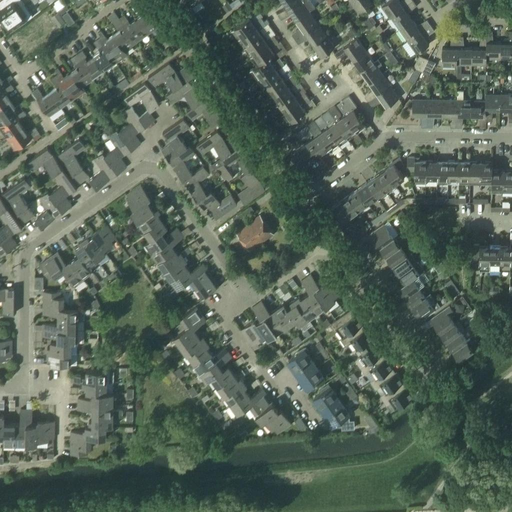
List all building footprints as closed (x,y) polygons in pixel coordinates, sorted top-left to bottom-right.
[(0,0),(0,7),(1,8),(0,9),(0,17),(10,32),(33,16),(21,0),(0,0)] [(61,0),(57,0),(53,3),(61,15),(69,9),(61,0)] [(239,0),(234,0),(230,4),(233,8),(241,2),(239,0)] [(281,0),(287,8),(299,0),(281,0)] [(309,0),(299,0),(287,8),(296,20),(309,11),(315,7),(309,0)] [(369,0),(349,0),(345,3),(349,8),(353,6),(358,12),(371,3),(369,0)] [(380,3),(381,5),(390,17),(403,7),(398,0),(388,0),(385,2),(384,0),(380,3)] [(410,10),(416,5),(412,0),(402,0),(410,10)] [(232,8),(229,4),(224,7),(227,12),(232,8)] [(403,7),(390,17),(398,29),(412,19),(403,7)] [(148,10),(136,18),(148,34),(160,26),(148,10)] [(115,11),(108,16),(117,28),(119,27),(120,30),(113,34),(128,55),(135,50),(132,46),(136,43),(125,26),(115,11)] [(309,11),(296,20),(304,32),(318,22),(309,11)] [(66,23),(58,12),(52,17),(59,28),(66,23)] [(231,30),(238,39),(263,21),(261,17),(253,23),(249,17),(231,30)] [(136,18),(125,26),(136,43),(148,34),(136,18)] [(238,39),(244,48),(262,35),(258,30),(269,22),(267,18),(263,21),(238,39)] [(26,31),(15,39),(24,51),(44,37),(31,19),(22,26),(26,31)] [(369,19),(364,23),(369,29),(374,25),(369,19)] [(398,29),(407,41),(420,31),(412,19),(398,29)] [(313,44),(326,34),(318,22),(304,32),(313,44)] [(430,24),(420,31),(407,41),(415,53),(429,43),(428,42),(430,39),(428,36),(428,34),(434,30),(430,24)] [(379,25),(375,28),(379,34),(383,31),(379,25)] [(350,38),(357,33),(353,27),(347,32),(350,38)] [(500,59),(511,58),(511,30),(509,30),(509,36),(506,36),(504,37),(504,39),(501,39),(501,42),(500,59)] [(101,31),(98,33),(104,41),(102,43),(105,47),(116,63),(128,55),(113,34),(107,39),(101,31)] [(335,46),(326,34),(313,44),(321,56),(335,46)] [(244,48),(250,56),(276,38),(273,35),(265,40),(262,35),(244,48)] [(343,46),(352,58),(366,49),(357,37),(343,46)] [(276,38),(250,56),(256,65),(268,57),(268,58),(274,53),(271,48),(278,42),(276,38)] [(100,50),(93,55),(105,71),(116,63),(105,47),(102,48),(97,40),(94,42),(100,50)] [(500,59),(501,42),(486,42),(486,48),(486,59),(500,59)] [(457,64),(457,47),(442,47),(442,64),(457,64)] [(471,64),(471,48),(457,47),(457,64),(471,64)] [(471,48),(471,64),(486,65),(486,59),(486,48),(471,48)] [(373,59),(366,49),(352,58),(360,70),(377,59),(376,57),(373,59)] [(82,50),(76,55),(81,63),(93,79),(105,71),(93,55),(87,60),(85,57),(87,56),(82,50)] [(412,67),(414,68),(421,71),(428,59),(420,55),(412,67)] [(250,70),(256,79),(282,61),(279,57),(271,63),(268,58),(268,57),(256,65),(250,70)] [(377,59),(360,70),(369,82),(382,73),(378,67),(382,64),(377,58),(377,59)] [(428,59),(421,71),(428,74),(435,62),(428,59)] [(177,73),(169,61),(148,76),(154,85),(165,77),(173,89),(188,79),(196,73),(189,64),(177,73)] [(256,79),(262,88),(280,75),(277,70),(285,64),(282,61),(256,79)] [(81,63),(70,71),(82,87),(93,79),(81,63)] [(414,83),(421,71),(414,68),(408,79),(414,83)] [(70,71),(58,80),(61,84),(72,100),(73,99),(84,91),(82,87),(70,71)] [(369,82),(377,94),(391,85),(382,73),(369,82)] [(262,88),(269,97),(294,78),(292,75),(284,80),(280,75),(262,88)] [(269,97),(275,105),(293,93),(289,88),(297,82),(294,78),(269,97)] [(196,90),(188,79),(173,89),(167,93),(173,102),(184,95),(192,106),(207,96),(200,87),(196,90)] [(115,86),(118,91),(124,87),(121,82),(115,86)] [(124,97),(130,106),(131,105),(141,98),(150,110),(160,103),(145,82),(124,97)] [(61,84),(50,92),(61,108),(72,100),(61,84)] [(400,97),(391,85),(377,94),(386,106),(400,97)] [(38,88),(32,92),(36,98),(42,94),(38,88)] [(2,89),(0,90),(0,107),(10,100),(2,89)] [(50,92),(38,100),(50,116),(61,108),(50,92)] [(275,105),(281,114),(307,96),(304,92),(296,98),(293,93),(275,105)] [(500,110),(500,93),(485,93),(485,99),(486,99),(485,109),(486,109),(500,110)] [(511,93),(500,93),(500,110),(511,109),(511,93)] [(366,126),(354,109),(357,107),(349,95),(341,100),(349,111),(344,115),(357,133),(366,126)] [(186,111),(192,119),(203,112),(212,124),(221,117),(207,96),(192,106),(186,111)] [(310,100),(307,96),(281,114),(288,123),(289,126),(293,123),(292,121),(301,114),(305,111),(302,105),(310,100)] [(412,115),(427,115),(427,98),(412,98),(412,115)] [(427,98),(427,115),(427,126),(433,126),(434,115),(441,115),(442,98),(427,98)] [(456,98),(442,98),(441,115),(456,115),(456,98)] [(471,99),(456,98),(456,115),(471,115),(471,99)] [(471,99),(471,115),(486,116),(486,109),(485,109),(486,99),(485,99),(471,99)] [(0,125),(15,115),(19,112),(10,100),(0,107),(0,125)] [(128,145),(137,138),(134,134),(145,126),(142,122),(139,117),(131,105),(130,106),(122,112),(130,123),(118,131),(125,140),(128,145)] [(328,110),(348,139),(357,133),(344,115),(339,118),(338,117),(341,114),(334,105),(328,110)] [(139,117),(142,122),(151,115),(148,110),(139,117)] [(327,127),(339,145),(348,139),(328,110),(321,115),(327,124),(330,122),(332,124),(327,127)] [(15,115),(0,125),(0,129),(6,138),(22,126),(18,120),(21,118),(26,114),(24,111),(16,117),(15,115)] [(265,113),(262,115),(268,124),(271,122),(265,113)] [(155,120),(151,115),(142,122),(145,126),(155,120)] [(162,132),(167,138),(170,144),(166,147),(173,156),(187,146),(179,134),(190,126),(183,118),(162,132)] [(310,122),(330,151),(339,145),(327,127),(322,131),(314,120),(310,122)] [(309,140),(322,158),(330,151),(310,122),(306,125),(314,136),(309,140)] [(22,126),(6,138),(14,150),(31,138),(29,136),(37,130),(35,127),(27,133),(22,126)] [(114,168),(123,162),(120,158),(131,150),(128,145),(125,140),(118,131),(117,129),(108,135),(116,146),(104,154),(111,164),(114,168)] [(222,157),(232,150),(236,147),(229,138),(225,141),(217,130),(196,144),(202,153),(213,145),(222,157)] [(295,138),(313,164),(322,158),(309,140),(304,143),(296,132),(292,135),(295,138)] [(70,133),(66,136),(70,142),(74,139),(70,133)] [(234,134),(229,138),(236,147),(232,150),(222,157),(220,158),(223,163),(216,168),(224,180),(227,178),(228,180),(233,177),(226,167),(237,159),(245,171),(255,164),(241,144),(234,134)] [(313,164),(295,138),(292,135),(288,137),(296,149),(291,153),(304,170),(313,164)] [(83,167),(75,155),(86,147),(79,138),(58,153),(73,173),(78,170),(84,179),(89,176),(83,167)] [(141,143),(137,138),(128,145),(131,150),(141,143)] [(127,167),(123,162),(114,168),(111,164),(104,154),(96,144),(92,147),(98,155),(94,159),(102,170),(90,178),(97,188),(117,173),(127,167)] [(184,161),(195,153),(189,144),(187,146),(173,156),(168,159),(183,179),(192,173),(192,172),(184,161)] [(53,174),(62,168),(47,147),(27,162),(33,171),(44,163),(52,175),(53,175),(53,174)] [(166,147),(162,150),(168,159),(173,156),(166,147)] [(392,161),(394,163),(385,170),(395,184),(404,177),(401,173),(405,170),(399,156),(392,161)] [(426,160),(415,160),(415,158),(407,158),(407,170),(414,170),(414,184),(426,184),(426,178),(426,160)] [(437,161),(426,160),(426,178),(437,178),(437,161)] [(215,170),(209,161),(203,165),(192,172),(192,173),(183,179),(197,200),(202,197),(207,193),(211,190),(209,186),(204,190),(199,181),(215,170)] [(448,184),(448,161),(437,161),(437,178),(437,184),(448,184)] [(459,161),(448,161),(448,184),(459,184),(459,161)] [(470,184),(470,161),(459,161),(459,184),(470,184)] [(481,161),(470,161),(470,184),(481,185),(481,161)] [(491,185),(491,179),(492,179),(492,169),(492,161),(481,161),(481,185),(491,185)] [(245,171),(241,174),(249,186),(238,194),(244,203),(265,188),(257,177),(262,173),(255,164),(245,171)] [(59,207),(68,201),(65,197),(76,189),(62,168),(53,174),(53,175),(61,185),(49,193),(55,203),(59,207)] [(503,169),(492,169),(492,179),(491,179),(491,185),(491,192),(502,192),(503,169)] [(511,169),(503,169),(502,192),(511,192),(511,169)] [(78,170),(73,173),(80,183),(84,179),(78,170)] [(385,170),(376,176),(388,193),(397,187),(395,184),(385,170)] [(0,179),(0,186),(1,189),(13,183),(12,182),(19,178),(16,171),(0,179)] [(367,182),(377,197),(379,200),(388,193),(376,176),(367,182)] [(28,206),(28,205),(20,194),(31,186),(24,177),(3,192),(18,212),(23,209),(29,218),(34,215),(28,206)] [(367,182),(358,189),(368,203),(377,197),(367,182)] [(148,200),(151,198),(141,184),(126,194),(130,199),(127,201),(134,210),(148,200)] [(358,189),(349,195),(359,209),(368,203),(358,189)] [(237,203),(231,194),(219,202),(211,190),(207,193),(202,197),(208,206),(216,217),(237,203)] [(71,205),(68,201),(59,207),(55,203),(49,193),(48,191),(39,198),(47,209),(35,217),(42,227),(62,212),(71,205)] [(349,195),(340,201),(350,216),(359,209),(349,195)] [(208,206),(202,197),(197,200),(204,209),(208,206)] [(131,212),(137,221),(157,207),(154,203),(151,204),(148,200),(134,210),(131,212)] [(330,208),(340,222),(350,216),(340,201),(330,208)] [(245,217),(254,210),(250,205),(241,212),(245,217)] [(4,246),(13,240),(10,235),(22,227),(7,207),(0,211),(0,215),(6,224),(0,228),(0,240),(1,242),(4,246)] [(137,221),(144,230),(161,218),(157,214),(160,212),(157,207),(137,221)] [(18,212),(25,222),(29,218),(23,209),(18,212)] [(241,212),(232,218),(236,223),(245,217),(241,212)] [(260,215),(236,232),(249,251),(273,234),(260,215)] [(144,230),(150,239),(162,231),(167,227),(161,218),(144,230)] [(406,229),(411,225),(407,220),(402,224),(406,229)] [(384,223),(369,233),(379,247),(394,237),(399,234),(389,221),(384,224),(384,223)] [(92,234),(93,236),(94,236),(104,250),(109,246),(112,250),(116,247),(111,241),(116,238),(106,223),(92,234)] [(356,228),(360,234),(367,228),(365,225),(359,229),(358,227),(356,228)] [(165,235),(162,231),(150,239),(145,243),(151,252),(180,232),(177,227),(165,235)] [(349,234),(352,239),(360,234),(356,228),(349,234)] [(151,252),(158,261),(174,249),(172,245),(184,236),(180,232),(151,252)] [(106,252),(104,250),(94,236),(93,236),(89,239),(87,236),(83,240),(96,259),(106,252)] [(394,237),(379,247),(385,256),(400,246),(394,237)] [(17,244),(13,240),(4,246),(1,242),(0,240),(0,256),(7,251),(17,244)] [(96,259),(83,240),(78,243),(80,246),(75,249),(79,254),(87,265),(88,265),(96,259)] [(489,268),(490,244),(473,243),(473,256),(479,256),(479,268),(489,268)] [(500,244),(490,244),(489,268),(500,268),(500,244)] [(500,268),(510,268),(510,244),(500,244),(500,268)] [(406,255),(400,246),(385,256),(392,265),(406,255)] [(158,261),(164,270),(184,256),(191,251),(187,247),(178,254),(174,249),(158,261)] [(58,252),(53,255),(65,272),(64,272),(68,277),(72,283),(73,284),(82,277),(70,261),(66,264),(58,252)] [(392,265),(398,274),(413,264),(417,261),(410,252),(406,255),(392,265)] [(91,271),(88,265),(87,265),(79,254),(70,261),(82,277),(91,271)] [(65,272),(53,255),(39,265),(49,279),(54,276),(55,278),(64,272),(65,272)] [(164,270),(171,279),(187,267),(184,263),(187,261),(184,256),(164,270)] [(434,264),(439,271),(444,267),(439,260),(434,264)] [(187,267),(171,279),(177,288),(189,280),(206,268),(202,263),(190,272),(187,267)] [(419,273),(413,264),(398,274),(404,283),(405,283),(412,278),(413,278),(418,274),(419,273)] [(212,277),(206,268),(189,280),(195,289),(212,277)] [(121,274),(117,269),(111,274),(114,279),(121,274)] [(341,288),(345,285),(335,270),(321,280),(323,283),(333,297),(343,290),(341,288)] [(335,299),(333,297),(323,283),(319,286),(311,274),(306,277),(326,306),(335,299)] [(405,283),(404,283),(398,288),(404,297),(424,283),(418,274),(413,278),(412,278),(405,283)] [(34,277),(35,288),(43,288),(42,276),(34,277)] [(212,277),(195,289),(202,298),(219,286),(212,277)] [(309,293),(305,296),(317,312),(326,306),(306,277),(301,281),(309,293)] [(454,285),(451,279),(445,283),(449,288),(454,285)] [(0,282),(0,299),(3,300),(3,313),(14,313),(14,288),(0,288),(0,282)] [(404,297),(411,306),(425,296),(430,292),(429,291),(430,289),(427,285),(425,285),(424,283),(404,297)] [(43,291),(43,308),(63,308),(63,297),(60,297),(60,291),(43,291)] [(435,310),(440,307),(430,292),(425,296),(411,306),(421,320),(435,310)] [(164,296),(158,299),(162,305),(168,301),(164,296)] [(299,296),(294,299),(308,319),(317,312),(305,296),(301,299),(299,296)] [(97,299),(96,299),(89,304),(92,308),(104,308),(97,299)] [(292,305),(287,308),(287,309),(295,320),(299,325),(308,319),(294,299),(290,303),(292,305)] [(262,301),(257,304),(277,333),(286,326),(274,309),(270,313),(262,301)] [(286,326),(295,320),(287,309),(287,308),(284,303),(274,309),(286,326)] [(277,333),(257,304),(252,307),(260,319),(256,322),(266,336),(268,339),(277,333)] [(449,305),(430,318),(440,333),(454,323),(447,313),(452,310),(449,305)] [(186,327),(202,316),(196,306),(179,318),(183,323),(181,324),(180,323),(175,327),(179,332),(186,327)] [(63,308),(43,308),(43,314),(58,314),(58,319),(78,319),(78,308),(63,308)] [(350,309),(330,324),(335,331),(337,330),(342,337),(361,324),(362,324),(357,317),(356,318),(350,309)] [(206,320),(202,316),(186,327),(179,332),(174,336),(180,345),(197,333),(194,329),(206,320)] [(54,330),(78,331),(78,319),(58,319),(57,325),(55,325),(55,324),(43,323),(43,330),(54,330)] [(257,342),(266,336),(256,322),(254,320),(240,330),(254,349),(259,345),(257,342)] [(454,323),(440,333),(446,342),(460,331),(454,323)] [(342,337),(340,338),(345,346),(350,342),(355,349),(371,338),(371,339),(372,338),(367,331),(366,332),(361,324),(342,337)] [(57,336),(57,341),(71,342),(78,342),(78,331),(54,330),(54,336),(57,336)] [(460,331),(446,342),(452,351),(467,340),(460,331)] [(187,354),(206,340),(203,336),(200,338),(197,333),(180,345),(187,354)] [(0,338),(0,359),(6,359),(6,356),(11,356),(12,339),(0,338)] [(377,346),(371,339),(371,338),(355,349),(350,353),(355,360),(360,356),(365,363),(365,364),(381,353),(382,352),(377,346)] [(470,338),(467,340),(452,351),(459,360),(476,348),(470,338)] [(209,345),(206,340),(187,354),(193,363),(210,351),(206,347),(209,345)] [(71,353),(71,342),(57,341),(51,341),(50,347),(47,347),(47,352),(71,353)] [(213,355),(210,351),(193,363),(200,372),(228,352),(225,347),(213,355)] [(289,362),(294,369),(310,358),(307,354),(309,352),(308,349),(306,347),(303,348),(294,354),(295,355),(288,359),(290,361),(289,362)] [(71,364),(71,353),(47,352),(47,358),(50,358),(50,364),(71,364)] [(232,357),(228,352),(200,372),(206,381),(211,377),(222,369),(220,365),(232,357)] [(365,364),(365,363),(360,367),(365,374),(370,371),(375,378),(391,367),(392,367),(388,360),(387,361),(381,353),(365,364)] [(294,369),(300,378),(316,367),(310,358),(294,369)] [(228,365),(222,369),(211,377),(218,386),(234,375),(228,365)] [(316,367),(300,378),(306,385),(308,387),(314,382),(315,384),(321,380),(320,378),(323,376),(316,367)] [(397,375),(391,367),(375,378),(370,381),(375,389),(380,385),(385,392),(402,382),(402,381),(398,375),(397,375)] [(71,381),(83,381),(106,382),(112,382),(113,370),(86,370),(86,376),(83,376),(81,376),(81,374),(71,374),(71,381)] [(351,383),(356,379),(353,373),(347,377),(351,383)] [(224,395),(243,382),(240,377),(237,379),(234,375),(218,386),(224,395)] [(106,382),(83,381),(83,387),(86,387),(86,393),(93,393),(106,393),(106,382)] [(247,386),(243,382),(224,395),(231,404),(247,393),(244,388),(247,386)] [(407,390),(402,382),(385,392),(380,396),(391,411),(397,406),(398,407),(404,403),(404,402),(412,396),(408,389),(407,390)] [(315,399),(320,406),(336,395),(328,384),(320,390),(321,392),(315,397),(316,399),(315,399)] [(351,398),(356,395),(349,386),(344,389),(351,398)] [(250,397),(247,393),(231,404),(237,414),(249,405),(265,393),(262,388),(250,397)] [(113,393),(106,393),(93,393),(92,398),(78,398),(78,404),(113,404),(113,393)] [(272,402),(265,393),(249,405),(255,414),(272,402)] [(336,395),(320,406),(326,415),(342,404),(336,395)] [(354,402),(358,403),(361,400),(357,395),(352,399),(354,402)] [(262,423),(265,421),(278,411),(272,402),(255,414),(262,423)] [(375,409),(371,403),(367,406),(371,412),(375,409)] [(122,410),(113,410),(113,404),(78,404),(78,410),(92,410),(92,415),(113,415),(122,415),(122,410)] [(342,404),(326,415),(332,423),(332,422),(334,424),(340,420),(341,420),(342,429),(354,428),(354,420),(349,421),(349,417),(347,415),(349,414),(342,404)] [(15,444),(26,444),(26,409),(20,409),(20,423),(15,423),(15,444)] [(32,409),(26,409),(26,444),(37,444),(37,441),(37,424),(32,424),(32,409)] [(281,409),(278,411),(265,421),(271,430),(274,429),(277,433),(291,423),(281,409)] [(89,420),(89,426),(106,426),(113,427),(113,415),(92,415),(92,420),(89,420)] [(305,426),(299,418),(294,421),(301,430),(305,426)] [(37,420),(37,424),(37,441),(48,441),(48,438),(54,438),(54,421),(37,420)] [(233,428),(228,421),(221,425),(226,432),(233,428)] [(15,423),(4,423),(4,437),(3,437),(3,443),(15,444),(15,423)] [(106,438),(106,426),(89,426),(85,426),(85,431),(71,431),(71,437),(91,437),(106,438)] [(91,437),(71,437),(70,454),(88,454),(88,448),(91,448),(91,437)]
